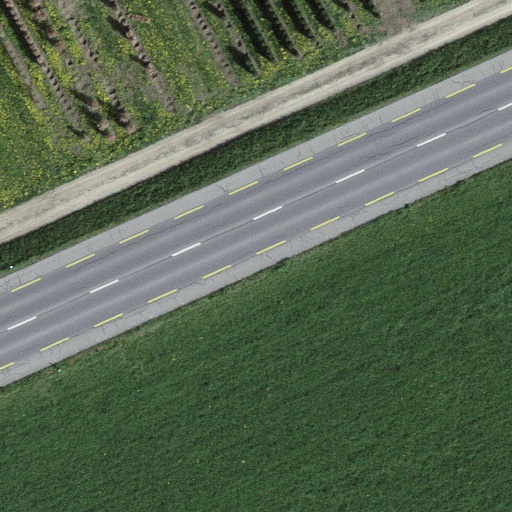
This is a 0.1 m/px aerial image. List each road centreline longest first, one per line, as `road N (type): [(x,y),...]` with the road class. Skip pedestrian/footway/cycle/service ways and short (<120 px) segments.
road 1 (track): [(511,6),(0,236)]
road 2 (primary): [(0,331),(511,101)]
